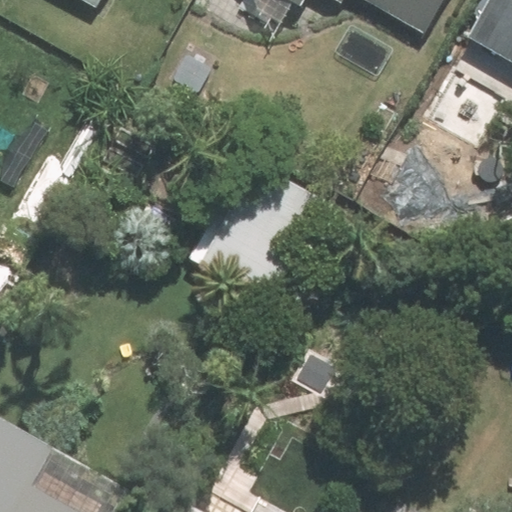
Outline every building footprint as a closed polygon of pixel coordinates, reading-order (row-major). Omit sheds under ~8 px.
[(292,0),(302,5),(304,0),(334,0),(343,5),(346,0),(360,0),(426,36),(446,0),(292,0)] [(511,0),(489,0),(469,38),(511,61),(511,0)] [(398,39),(351,14),(332,49),(380,74),(398,39)] [(185,56),(173,79),(195,92),(207,68),(185,56)] [(325,202),(240,155),(182,259),(267,304),(325,202)] [(0,511),(111,511),(126,485),(0,414),(0,511)]
